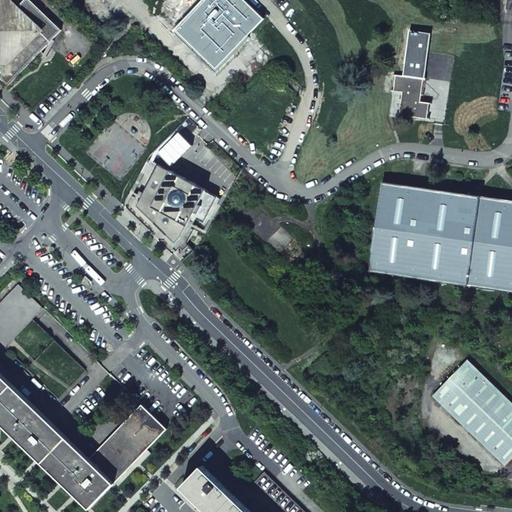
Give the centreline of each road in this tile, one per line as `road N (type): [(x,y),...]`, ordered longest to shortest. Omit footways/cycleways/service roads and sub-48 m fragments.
road 1 (residential): [(30,148),(110,69),(126,64),(153,71),(296,194),(316,194),(381,156),(485,161),(501,155),(511,126)]
road 2 (residential): [(437,511),(395,495),(73,189)]
